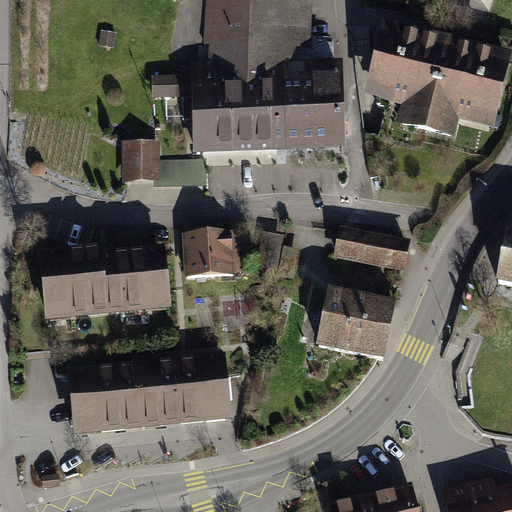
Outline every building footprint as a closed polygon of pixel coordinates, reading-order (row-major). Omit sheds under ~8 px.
[(311,150),(345,149),(343,61),(334,62),(333,37),(311,37),(312,0),(206,0),(205,45),(209,45),(209,62),(192,63),(194,154),(282,151),(311,150)] [(511,59),(511,50),(385,20),(366,97),(401,106),(397,124),(453,138),(457,123),(494,133),(511,59)] [(160,140),(124,140),(124,183),(155,184),(160,184),(160,160),(160,140)] [(206,159),(160,160),(160,184),(155,184),(155,188),(207,186),(206,159)] [(410,242),(341,228),(335,258),(404,272),(410,242)] [(234,232),(183,234),(185,278),(236,276),(234,232)] [(511,232),(509,232),(496,283),(511,286),(511,232)] [(283,238),(265,234),(258,264),(276,268),(283,238)] [(100,247),(39,253),(46,320),(169,308),(164,248),(100,254),(100,247)] [(301,250),(284,247),(278,276),(295,280),(301,250)] [(394,301),(329,288),(316,347),(382,361),(394,301)] [(222,360),(72,374),(78,434),(228,420),(222,360)] [(495,479),(442,491),(447,511),(511,511),(511,486),(500,489),(497,490),(495,479)] [(418,511),(412,487),(329,506),(329,511),(418,511)]
